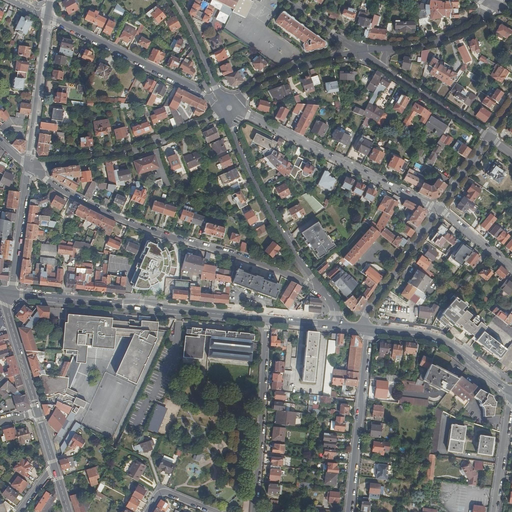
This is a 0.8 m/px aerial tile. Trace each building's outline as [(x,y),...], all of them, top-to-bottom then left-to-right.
[(68,14),(77,9),(72,0),(67,0),(65,1),(62,3),(68,14)] [(195,0),(189,13),(191,18),(202,23),(203,21),(207,23),(208,22),(210,22),(211,22),(212,19),(212,18),(210,17),(214,8),(208,5),(209,4),(202,1),(202,2),(197,0),(195,0)] [(214,0),(223,4),(234,9),(238,0),(214,0)] [(234,9),(232,12),(245,18),(250,6),(252,2),(248,0),(238,0),(234,9)] [(444,10),(457,9),(456,5),(457,5),(456,0),(450,0),(450,3),(444,2),(444,3),(444,10)] [(416,10),(416,11),(444,10),(444,3),(441,3),(441,2),(430,1),(429,4),(420,3),(419,5),(416,10)] [(118,14),(122,8),(117,4),(113,12),(118,14)] [(219,11),(230,17),(232,12),(234,9),(223,4),(219,11)] [(159,8),(157,6),(146,14),(149,17),(151,15),(154,18),(153,19),(155,21),(156,20),(158,23),(165,17),(157,9),(159,8)] [(342,15),(356,21),(357,17),(359,12),(348,8),(347,11),(344,10),(342,15)] [(445,16),(445,17),(449,16),(451,16),(451,18),(457,18),(457,13),(457,9),(444,10),(445,16)] [(416,11),(416,14),(420,13),(420,16),(425,14),(425,15),(430,14),(431,20),(441,18),(441,17),(445,16),(444,10),(416,11)] [(85,20),(93,24),(97,15),(98,13),(95,11),(94,14),(89,11),(85,20)] [(301,26),(284,12),(283,12),(281,14),(276,21),(277,24),(299,40),(304,43),(303,45),(304,51),(305,52),(307,52),(325,48),(326,47),(327,46),(326,44),(326,43),(301,26)] [(365,30),(363,37),(367,38),(371,24),(369,23),(370,20),(365,19),(367,15),(365,14),(361,13),(359,12),(357,17),(359,17),(357,25),(368,28),(367,31),(365,30)] [(97,15),(93,24),(102,28),(106,19),(97,15)] [(19,35),(28,17),(26,16),(25,17),(24,19),(21,17),(15,30),(16,30),(15,32),(17,33),(18,34),(19,35)] [(371,24),(367,38),(375,40),(381,40),(386,41),(387,31),(387,24),(387,20),(383,19),(383,23),(385,23),(384,30),(373,28),(374,25),(375,25),(376,25),(378,17),(373,16),(371,24)] [(29,18),(28,17),(19,35),(21,36),(22,35),(24,36),(25,35),(26,35),(32,22),(29,21),(29,19),(29,18)] [(180,27),(174,17),(171,19),(170,18),(169,19),(169,20),(166,22),(171,32),(180,27)] [(110,18),(103,32),(109,35),(115,24),(114,23),(115,21),(110,18)] [(399,32),(405,32),(405,23),(395,23),(395,29),(399,29),(399,32)] [(405,23),(405,32),(410,32),(410,29),(414,29),(414,23),(405,23)] [(139,36),(143,27),(140,24),(136,32),(135,35),(139,36)] [(511,33),(511,31),(501,24),(496,32),(497,33),(501,35),(506,38),(509,34),(510,36),(511,33)] [(133,39),(135,35),(136,32),(131,30),(132,29),(126,26),(123,32),(120,38),(128,42),(131,38),(133,39)] [(217,45),(222,43),(218,36),(209,40),(213,49),(218,47),(217,45)] [(147,50),(150,43),(141,38),(138,45),(147,50)] [(183,41),(178,38),(174,47),(179,49),(183,41)] [(62,39),(59,54),(69,57),(71,57),(72,57),(73,52),(71,51),(71,50),(71,48),(73,49),(73,47),(72,47),(73,41),(62,39)] [(480,50),(476,39),(475,39),(472,40),(472,41),(471,41),(468,42),(471,51),(475,50),(476,52),(480,50)] [(464,46),(458,49),(459,53),(464,64),(471,61),(464,46)] [(28,48),(19,47),(18,56),(29,58),(29,53),(30,48),(28,48)] [(91,53),(82,49),(78,56),(91,62),(93,57),(91,56),(89,55),(91,53)] [(151,54),(149,53),(146,59),(157,64),(160,58),(162,59),(164,55),(154,50),(151,54)] [(218,62),(227,58),(223,50),(214,54),(216,58),(218,62)] [(401,69),(408,70),(411,59),(412,56),(409,55),(408,56),(405,55),(405,58),(403,58),(401,69)] [(56,56),(54,64),(64,65),(66,58),(56,56)] [(182,62),(184,59),(181,58),(180,61),(171,56),(166,66),(171,68),(173,65),(177,68),(178,65),(180,66),(182,62)] [(265,64),(266,64),(259,57),(252,64),(259,71),(263,67),(263,68),(265,66),(265,64)] [(188,60),(185,58),(184,59),(182,62),(180,66),(180,67),(183,69),(183,70),(192,76),(194,71),(194,70),(191,68),(193,64),(188,61),(188,60)] [(429,66),(441,73),(444,68),(436,63),(438,61),(433,59),(429,66)] [(26,73),(27,73),(28,63),(17,61),(15,71),(17,72),(26,73)] [(111,70),(96,62),(91,72),(98,75),(98,76),(102,78),(102,77),(106,79),(111,70)] [(444,68),(441,73),(456,83),(463,73),(459,71),(456,75),(448,70),(450,67),(444,63),(444,68)] [(223,76),(232,72),(229,64),(220,67),(223,76)] [(427,73),(437,79),(441,73),(429,66),(426,64),(424,72),(427,74),(427,73)] [(507,78),(510,73),(497,65),(491,77),(501,83),(504,78),(503,77),(503,76),(504,76),(507,78)] [(241,69),(230,74),(231,77),(227,80),(230,86),(234,87),(236,86),(237,86),(241,84),(241,83),(243,82),(239,76),(238,73),(242,71),(241,69)] [(63,72),(53,71),(52,78),(62,80),(63,72)] [(355,81),(357,72),(349,72),(349,73),(343,73),(343,72),(340,71),(339,80),(355,81)] [(25,79),(26,73),(17,72),(16,78),(14,78),(12,89),(22,91),(24,79),(25,79)] [(374,92),(383,76),(376,72),(367,88),(374,92)] [(448,86),(452,88),(455,84),(456,83),(441,73),(437,79),(448,86)] [(310,78),(309,76),(305,77),(306,80),(301,81),(305,92),(313,89),(312,86),(310,78)] [(317,76),(310,78),(312,86),(320,84),(317,76)] [(383,113),(384,112),(372,106),(378,95),(377,94),(379,90),(380,90),(382,86),(386,88),(390,80),(383,76),(374,92),(365,111),(362,116),(366,118),(374,123),(377,124),(383,113)] [(151,92),(156,83),(151,80),(151,81),(148,80),(144,88),(147,89),(146,90),(151,92)] [(338,92),(336,82),(325,83),(327,94),(338,92)] [(159,85),(156,84),(152,93),(155,95),(156,93),(163,96),(167,89),(159,85)] [(292,92),(289,84),(283,87),(282,86),(268,92),(272,99),(276,97),(277,100),(283,98),(282,96),(292,92)] [(476,97),(455,84),(452,88),(450,92),(455,95),(454,97),(469,107),(474,101),(476,97)] [(55,96),(54,102),(65,103),(67,87),(58,86),(57,93),(56,96),(55,96)] [(170,100),(176,90),(174,88),(168,99),(170,100)] [(205,102),(178,88),(172,101),(169,108),(173,116),(177,127),(184,124),(180,115),(176,111),(180,101),(196,108),(193,114),(198,117),(204,113),(207,107),(205,102)] [(494,102),(497,103),(503,94),(497,90),(491,99),(494,102)] [(401,114),(409,100),(401,96),(393,109),(401,114)] [(491,99),(486,96),(481,103),(489,109),(494,102),(491,99)] [(267,111),(269,103),(260,101),(258,109),(267,111)] [(415,104),(414,103),(411,109),(401,126),(406,129),(410,122),(409,122),(415,112),(422,117),(424,118),(424,117),(427,119),(430,114),(418,106),(418,105),(415,103),(415,104)] [(16,113),(16,118),(23,119),(24,114),(29,115),(30,105),(21,104),(20,104),(20,108),(20,113),(16,113)] [(297,104),(292,113),(301,117),(308,105),(307,105),(301,104),(297,104)] [(145,117),(150,115),(147,108),(146,105),(141,105),(145,117)] [(301,117),(294,132),(303,136),(318,106),(314,105),(308,105),(301,117)] [(173,116),(169,108),(165,107),(164,107),(154,111),(155,115),(150,117),(153,124),(158,122),(158,121),(173,116)] [(283,120),(288,111),(281,107),(276,116),(283,120)] [(362,116),(365,111),(355,107),(354,108),(353,112),(354,113),(362,116)] [(489,114),(484,111),(485,110),(482,108),(481,108),(476,116),(484,122),(489,114)] [(52,114),(51,124),(57,125),(59,125),(61,125),(62,121),(63,110),(55,109),(54,115),(52,114)] [(387,115),(383,113),(377,124),(381,126),(381,127),(387,115)] [(442,135),(448,126),(439,120),(439,118),(435,117),(432,115),(425,126),(434,132),(435,133),(436,132),(438,135),(441,138),(442,135)] [(23,119),(16,118),(9,117),(5,121),(2,124),(1,126),(0,126),(0,128),(5,133),(13,123),(14,125),(23,126),(24,119),(23,119)] [(107,132),(111,131),(109,120),(93,123),(96,136),(107,134),(107,132)] [(322,137),(328,126),(317,121),(311,131),(322,137)] [(51,124),(41,122),(40,129),(56,131),(57,125),(51,124)] [(140,125),(143,133),(144,133),(144,134),(147,133),(147,132),(148,131),(148,130),(151,129),(148,122),(140,125)] [(61,125),(59,125),(59,129),(63,130),(62,133),(57,133),(56,136),(66,137),(66,126),(61,125)] [(142,134),(143,133),(140,125),(132,128),(133,131),(134,134),(135,135),(138,134),(138,135),(139,135),(139,136),(142,134)] [(128,136),(125,127),(114,130),(117,139),(128,136)] [(203,133),(207,143),(219,137),(215,128),(203,133)] [(332,139),(339,143),(343,134),(339,132),(341,129),(337,128),(336,131),(335,130),(332,135),(333,136),(333,137),(332,139)] [(84,147),(93,146),(91,133),(87,134),(88,137),(80,138),(81,147),(84,146),(84,147)] [(343,134),(339,143),(346,146),(348,144),(350,143),(352,138),(350,138),(352,135),(349,133),(348,136),(343,134)] [(50,135),(39,134),(38,143),(49,144),(50,135)] [(270,155),(272,151),(276,144),(277,143),(272,140),(271,141),(256,134),(253,141),(266,148),(265,150),(262,151),(264,158),(270,155)] [(439,141),(445,145),(448,147),(453,139),(448,136),(447,138),(442,135),(441,138),(439,141)] [(222,139),(211,144),(216,155),(225,150),(222,143),(223,143),(222,139)] [(24,152),(26,141),(16,140),(11,145),(20,154),(24,152)] [(361,156),(365,158),(372,144),(364,140),(362,144),(359,142),(354,150),(362,154),(361,156)] [(426,164),(430,167),(441,149),(442,150),(445,145),(439,141),(430,155),(426,164)] [(49,144),(38,143),(37,151),(39,156),(47,156),(49,145),(49,144)] [(457,153),(465,158),(470,150),(462,145),(457,153)] [(379,164),(384,154),(374,149),(369,159),(379,164)] [(282,161),(284,157),(280,155),(281,155),(276,153),(272,151),(270,155),(280,165),(282,161)] [(203,163),(198,152),(185,158),(189,169),(203,163)] [(147,158),(151,171),(159,168),(155,155),(147,158)] [(168,158),(172,170),(180,167),(176,155),(168,158)] [(232,165),(227,155),(218,159),(220,164),(222,169),(226,168),(232,165)] [(266,160),(275,168),(281,166),(280,165),(270,155),(264,158),(263,158),(265,160),(266,160)] [(303,160),(297,157),(293,166),(298,168),(303,160)] [(403,173),(408,164),(393,157),(388,166),(394,169),(393,171),(402,176),(403,173)] [(138,174),(151,171),(147,158),(142,159),(139,160),(134,161),(138,174)] [(500,168),(503,165),(496,160),(489,170),(486,174),(489,176),(490,176),(494,179),(493,180),(499,184),(503,177),(501,176),(504,171),(500,168)] [(281,166),(289,174),(293,166),(285,162),(282,161),(280,165),(281,166)] [(106,163),(111,185),(116,185),(112,162),(106,163)] [(309,174),(310,175),(314,168),(310,166),(310,164),(310,163),(308,162),(307,163),(306,164),(305,164),(301,173),(302,175),(305,177),(308,176),(309,174)] [(275,178),(276,181),(289,174),(281,166),(275,168),(279,172),(277,173),(279,175),(275,178)] [(51,171),(51,174),(50,177),(60,182),(60,183),(75,191),(81,181),(79,167),(74,167),(73,167),(69,168),(60,169),(55,170),(51,171)] [(228,172),(219,176),(223,184),(238,177),(235,169),(234,169),(228,172)] [(403,180),(420,188),(422,184),(423,181),(413,176),(415,172),(409,169),(403,180)] [(131,179),(128,170),(117,172),(120,182),(131,179)] [(14,176),(3,171),(0,173),(3,175),(0,183),(9,186),(14,176)] [(330,174),(324,171),(317,185),(330,191),(336,180),(328,176),(330,174)] [(91,181),(90,172),(81,173),(81,182),(91,181)] [(348,180),(345,178),(341,187),(349,190),(353,181),(349,179),(348,180)] [(154,182),(156,188),(163,188),(161,180),(154,182)] [(438,197),(446,185),(438,180),(433,187),(429,188),(422,184),(420,188),(418,193),(431,199),(438,197)] [(92,182),(84,196),(90,199),(93,194),(91,193),(95,186),(99,187),(99,188),(107,189),(108,184),(99,183),(99,185),(97,184),(97,182),(92,182)] [(137,187),(131,200),(142,204),(146,195),(145,194),(146,192),(142,190),(141,193),(138,191),(140,187),(138,182),(135,182),(136,185),(137,187)] [(482,187),(475,182),(473,185),(472,185),(467,192),(475,197),(482,187)] [(291,193),(290,194),(284,184),(276,189),(281,199),(285,197),(287,200),(294,196),(291,193)] [(360,196),(365,187),(360,185),(357,184),(353,192),(360,196)] [(371,202),(376,192),(371,190),(371,191),(368,189),(364,198),(371,202)] [(37,201),(38,206),(40,205),(41,205),(42,207),(45,208),(55,191),(52,190),(49,195),(41,199),(36,201),(37,201)] [(239,209),(247,205),(240,191),(232,195),(239,209)] [(18,201),(19,193),(9,192),(8,200),(18,201)] [(316,211),(323,207),(309,194),(308,193),(302,196),(316,211)] [(51,204),(60,209),(65,201),(64,201),(65,199),(57,195),(56,196),(51,204)] [(117,195),(114,202),(123,206),(127,199),(123,198),(124,196),(122,195),(121,197),(117,195)] [(386,208),(391,199),(385,196),(380,205),(386,208)] [(463,213),(471,202),(464,197),(458,205),(459,206),(457,209),(463,213)] [(487,211),(489,212),(500,200),(498,198),(487,211)] [(398,203),(396,202),(391,199),(386,208),(384,213),(390,216),(398,203)] [(16,210),(18,201),(8,200),(7,201),(5,201),(5,203),(7,204),(6,208),(16,210)] [(425,210),(405,200),(402,206),(414,211),(407,222),(414,227),(412,230),(414,232),(426,214),(425,210)] [(151,211),(162,214),(165,205),(154,201),(151,211)] [(67,216),(72,218),(74,215),(79,205),(74,202),(72,205),(70,204),(69,207),(71,208),(68,214),(67,216)] [(84,220),(89,210),(79,205),(74,215),(84,220)] [(165,205),(162,214),(173,217),(176,208),(165,205)] [(305,214),(299,205),(288,211),(294,221),(305,214)] [(30,206),(27,224),(38,226),(53,227),(56,222),(57,221),(55,221),(54,222),(49,221),(49,222),(34,220),(35,213),(39,214),(39,207),(38,207),(30,206)] [(180,207),(178,214),(181,215),(180,220),(190,223),(193,214),(183,210),(183,209),(180,207)] [(98,227),(103,216),(89,210),(84,220),(85,220),(92,224),(92,225),(98,228),(98,227)] [(244,215),(249,225),(257,221),(251,211),(244,215)] [(15,222),(16,214),(6,212),(5,220),(10,221),(15,222)] [(384,228),(390,216),(384,213),(377,225),(375,230),(380,234),(384,229),(384,228)] [(193,214),(190,223),(201,226),(204,217),(193,214)] [(111,233),(116,222),(103,216),(98,227),(106,230),(111,233)] [(486,231),(495,220),(489,216),(480,226),(486,231)] [(1,240),(6,240),(6,235),(8,236),(10,221),(5,220),(0,219),(0,237),(1,237),(1,240)] [(205,227),(203,233),(222,239),(227,219),(226,219),(223,228),(206,223),(205,227)] [(320,226),(318,223),(302,233),(301,234),(304,237),(306,241),(305,242),(307,245),(309,244),(314,251),(312,252),(314,256),(316,255),(319,259),(328,253),(327,252),(335,247),(333,243),(332,244),(329,241),(330,240),(328,236),(327,237),(324,233),(326,233),(323,229),(322,230),(320,226)] [(27,224),(25,239),(32,240),(36,240),(37,234),(38,234),(38,235),(43,236),(43,232),(39,231),(38,232),(37,232),(38,226),(27,224)] [(263,225),(254,230),(258,236),(266,231),(263,225)] [(414,232),(412,230),(408,228),(405,226),(405,227),(402,231),(410,237),(414,232)] [(439,230),(437,233),(443,238),(446,233),(444,232),(446,230),(441,226),(438,229),(439,230)] [(490,234),(496,239),(502,231),(499,229),(496,226),(489,233),(488,232),(483,237),(486,240),(490,234)] [(380,234),(375,230),(371,227),(343,259),(349,263),(352,265),(363,253),(375,240),(380,234)] [(403,247),(407,241),(403,238),(401,240),(397,236),(396,238),(384,229),(380,234),(381,235),(393,244),(396,247),(398,244),(403,247)] [(502,231),(496,239),(503,244),(509,237),(505,234),(507,231),(504,229),(502,231)] [(230,240),(238,243),(240,236),(232,233),(230,240)] [(443,238),(437,233),(431,241),(440,248),(445,240),(443,238)] [(443,238),(445,240),(452,245),(456,241),(451,237),(452,236),(450,234),(449,236),(446,233),(443,238)] [(456,241),(460,243),(461,241),(465,236),(461,234),(456,241)] [(474,249),(476,246),(465,236),(461,241),(473,251),(474,249)] [(118,249),(122,242),(115,238),(114,241),(110,239),(107,245),(113,247),(118,249)] [(25,239),(22,260),(29,260),(30,261),(32,240),(25,239)] [(0,259),(3,260),(10,261),(12,241),(6,240),(1,240),(0,247),(0,259)] [(148,242),(147,241),(139,259),(142,260),(141,265),(137,263),(135,268),(136,268),(130,283),(133,284),(131,288),(137,291),(139,288),(140,288),(142,289),(144,289),(147,289),(149,288),(149,289),(150,290),(151,291),(153,292),(154,292),(155,292),(156,292),(157,291),(158,291),(159,290),(160,289),(161,286),(161,285),(161,284),(161,282),(163,280),(162,280),(164,277),(165,275),(168,276),(169,273),(170,270),(171,267),(177,268),(177,263),(176,255),(174,249),(169,252),(167,250),(166,247),(164,248),(163,247),(162,246),(161,245),(158,243),(157,245),(148,241),(148,242)] [(448,258),(449,259),(460,243),(456,241),(452,245),(451,248),(447,252),(445,255),(449,257),(448,258)] [(449,259),(461,268),(465,262),(473,251),(461,241),(460,243),(449,259)] [(79,249),(82,250),(87,251),(90,245),(84,243),(80,243),(75,242),(73,248),(72,248),(72,253),(75,253),(75,248),(79,249)] [(136,254),(139,247),(140,244),(135,242),(134,245),(128,243),(125,250),(136,254)] [(272,243),(265,252),(272,258),(279,249),(272,243)] [(41,244),(40,251),(58,252),(59,246),(46,245),(42,244),(41,244)] [(58,253),(62,254),(72,255),(72,253),(72,248),(64,247),(59,246),(58,252),(58,253)] [(433,261),(436,256),(436,255),(437,253),(430,248),(424,255),(433,261)] [(473,251),(465,262),(473,267),(480,258),(477,256),(480,253),(474,249),(473,251)] [(338,254),(336,252),(333,254),(328,259),(327,260),(329,263),(338,254)] [(204,260),(185,254),(185,256),(193,258),(192,263),(195,264),(193,272),(201,274),(201,272),(201,271),(203,265),(204,260)] [(185,256),(183,264),(182,267),(181,269),(193,272),(195,264),(192,263),(193,258),(185,256)] [(430,277),(432,274),(429,271),(433,265),(420,256),(414,266),(430,277)] [(53,266),(58,266),(58,262),(55,259),(40,257),(40,264),(41,264),(47,265),(52,266),(53,266)] [(346,266),(349,263),(343,259),(342,258),(340,260),(346,266)] [(0,279),(1,279),(1,280),(6,280),(7,279),(8,268),(2,268),(3,260),(0,259),(0,279)] [(21,283),(32,284),(33,278),(32,277),(32,275),(32,274),(30,274),(30,268),(30,264),(29,264),(29,262),(29,260),(22,260),(20,281),(21,283)] [(316,270),(320,274),(329,266),(325,262),(321,265),(316,270)] [(32,284),(39,285),(40,278),(41,269),(36,269),(37,264),(34,263),(33,263),(33,269),(36,269),(35,275),(32,275),(32,277),(33,278),(32,284)] [(216,267),(216,269),(229,271),(233,272),(234,268),(235,264),(231,263),(230,267),(229,268),(216,266),(216,267)] [(84,290),(94,291),(95,278),(92,278),(92,281),(91,281),(92,266),(82,265),(82,264),(80,264),(80,266),(80,269),(81,269),(86,269),(84,290)] [(94,291),(105,292),(107,275),(108,269),(108,265),(104,264),(103,272),(105,272),(105,277),(103,277),(102,283),(101,283),(100,284),(99,284),(100,272),(95,272),(95,278),(94,291)] [(201,272),(215,274),(216,269),(216,267),(213,267),(208,266),(203,265),(201,271),(201,272)] [(508,272),(500,266),(495,273),(499,277),(498,279),(500,281),(508,272)] [(366,270),(363,274),(367,277),(377,285),(381,278),(378,275),(379,274),(370,267),(367,271),(366,270)] [(331,280),(339,272),(337,270),(336,268),(327,275),(331,280)] [(75,289),(84,290),(86,269),(81,269),(81,272),(82,273),(81,282),(76,281),(76,282),(75,289)] [(229,271),(216,269),(215,274),(216,274),(231,277),(233,272),(229,271)] [(493,271),(490,269),(488,270),(486,271),(484,271),(483,272),(482,271),(479,275),(486,281),(492,274),(492,273),(493,271)] [(257,292),(275,299),(276,296),(275,295),(279,285),(276,284),(275,285),(262,280),(262,278),(256,276),(255,277),(242,272),(242,271),(238,270),(237,271),(236,271),(236,272),(237,273),(232,283),(250,290),(250,291),(256,294),(257,292)] [(344,273),(342,270),(339,272),(331,280),(348,299),(352,296),(349,293),(357,284),(351,277),(350,277),(348,275),(347,275),(345,273),(344,273)] [(425,290),(429,284),(431,280),(417,271),(415,274),(411,281),(408,284),(417,290),(422,293),(425,290)] [(215,274),(201,272),(201,274),(201,279),(208,280),(212,280),(211,289),(212,289),(212,290),(214,290),(214,287),(215,282),(215,280),(215,279),(216,274),(215,274)] [(66,288),(75,289),(76,282),(74,281),(75,279),(75,277),(75,275),(68,274),(66,288)] [(463,284),(460,289),(461,290),(472,277),(467,274),(460,283),(463,284)] [(105,292),(114,293),(115,286),(111,286),(111,284),(110,284),(110,279),(109,278),(110,276),(107,275),(105,292)] [(124,294),(126,278),(124,277),(118,277),(118,278),(121,278),(120,286),(115,286),(114,293),(124,294)] [(377,285),(367,277),(364,282),(370,287),(368,289),(367,289),(362,297),(361,297),(357,303),(352,297),(353,296),(352,295),(352,296),(348,299),(344,303),(351,311),(359,311),(377,285)] [(45,286),(57,287),(58,280),(56,280),(46,279),(45,286)] [(511,283),(507,280),(500,288),(510,296),(511,293),(511,283)] [(284,304),(288,298),(293,291),(297,284),(292,282),(280,300),(284,304)] [(200,294),(200,288),(194,288),(195,284),(190,284),(190,289),(190,291),(189,300),(199,301),(200,294)] [(297,294),(301,287),(297,284),(293,291),(297,294)] [(409,301),(414,294),(417,290),(408,284),(405,289),(408,290),(403,297),(409,301)] [(170,295),(170,298),(186,300),(188,289),(183,289),(183,291),(173,290),(172,295),(170,295)] [(214,295),(213,302),(228,304),(229,291),(222,290),(222,296),(220,296),(220,294),(216,294),(216,295),(214,295)] [(425,301),(428,297),(424,294),(422,293),(417,290),(414,294),(425,301)] [(288,298),(293,301),(297,294),(293,291),(288,298)] [(200,294),(199,301),(213,302),(214,295),(214,292),(212,292),(212,295),(200,294)] [(304,312),(320,313),(321,302),(310,293),(305,301),(304,300),(303,302),(301,304),(305,304),(304,312)] [(476,296),(473,299),(475,300),(485,307),(489,301),(484,297),(482,300),(476,296)] [(288,309),(293,301),(288,298),(284,304),(288,309)] [(419,316),(430,318),(430,315),(434,316),(438,307),(435,305),(432,309),(420,307),(419,316)] [(15,316),(23,323),(32,312),(24,306),(15,316)] [(18,329),(25,351),(37,351),(30,330),(39,318),(48,318),(48,308),(37,307),(32,312),(23,323),(18,329)] [(440,316),(449,324),(455,316),(447,309),(446,309),(445,308),(444,309),(445,310),(440,316)] [(495,308),(492,313),(495,316),(503,322),(507,317),(495,308)] [(476,316),(467,309),(466,311),(474,318),(476,316)] [(474,318),(466,311),(458,319),(455,323),(459,326),(460,325),(462,327),(461,329),(465,331),(467,333),(470,335),(471,334),(473,336),(472,337),(476,340),(486,327),(477,320),(479,319),(479,318),(479,317),(478,316),(477,316),(476,316),(474,318)] [(511,313),(511,312),(507,317),(503,322),(507,325),(511,319),(511,313)] [(71,355),(74,316),(67,316),(67,323),(64,323),(62,350),(66,350),(65,354),(71,355)] [(101,319),(74,316),(71,355),(73,355),(73,356),(76,356),(76,357),(75,363),(80,364),(85,364),(86,347),(98,348),(101,319)] [(449,324),(452,327),(454,325),(455,323),(458,319),(455,316),(449,324)] [(503,322),(495,316),(491,321),(511,337),(511,328),(507,325),(503,322)] [(106,319),(101,319),(98,348),(108,349),(109,334),(110,325),(112,325),(112,321),(112,319),(106,318),(106,319)] [(488,325),(479,319),(477,320),(486,327),(487,326),(488,325)] [(118,335),(120,322),(112,321),(112,325),(110,325),(109,334),(108,349),(113,349),(115,334),(118,335)] [(129,323),(120,322),(118,335),(132,336),(115,374),(127,379),(127,380),(136,384),(156,339),(157,339),(158,323),(138,322),(134,322),(134,321),(129,321),(129,323)] [(192,334),(194,334),(199,335),(198,338),(193,337),(191,337),(185,336),(183,355),(183,357),(202,359),(205,336),(207,336),(210,336),(210,339),(208,350),(209,350),(208,357),(251,362),(253,343),(251,343),(251,340),(253,341),(254,334),(197,328),(186,327),(186,333),(192,334)] [(283,330),(283,329),(271,328),(270,346),(280,346),(282,346),(282,343),(280,343),(280,341),(276,340),(277,332),(281,332),(281,331),(282,331),(282,330),(283,330)] [(313,382),(319,333),(308,332),(306,345),(305,348),(306,348),(304,365),(303,365),(303,368),(304,368),(302,381),(313,382)] [(499,360),(506,351),(482,332),(475,341),(499,360)] [(351,346),(361,347),(361,342),(358,337),(352,336),(351,342),(351,346)] [(8,357),(3,340),(0,340),(0,359),(3,359),(8,357)] [(331,397),(331,392),(331,389),(332,385),(332,378),(333,371),(335,358),(336,351),(337,341),(329,340),(323,396),(331,397)] [(293,343),(287,342),(287,347),(286,351),(285,362),(285,367),(290,368),(293,343)] [(387,353),(389,354),(391,345),(380,343),(378,356),(383,357),(383,354),(387,354),(387,353)] [(415,355),(417,344),(405,343),(404,355),(405,355),(406,353),(415,355)] [(511,344),(506,351),(499,360),(498,361),(508,369),(509,368),(511,369),(511,344)] [(400,356),(401,346),(393,345),(392,356),(393,357),(393,355),(400,356)] [(349,366),(359,367),(361,347),(351,346),(350,347),(349,361),(346,361),(346,365),(349,365),(349,366)] [(19,374),(14,356),(8,357),(3,359),(4,361),(6,360),(7,363),(8,363),(9,366),(8,367),(9,371),(5,373),(5,374),(2,375),(5,378),(8,377),(19,374)] [(27,358),(33,377),(39,375),(40,375),(40,374),(45,375),(44,372),(43,372),(43,370),(40,371),(35,357),(35,356),(27,358)] [(70,364),(79,365),(80,364),(75,363),(76,357),(73,356),(71,362),(70,364)] [(419,365),(428,369),(430,365),(432,360),(428,358),(427,360),(422,358),(419,365)] [(58,377),(65,377),(70,364),(71,362),(64,362),(58,377)] [(69,388),(71,389),(79,365),(70,364),(65,377),(69,378),(69,388)] [(441,389),(448,392),(450,390),(451,388),(458,380),(430,365),(428,369),(424,378),(423,380),(429,383),(428,384),(440,390),(441,389)] [(343,379),(347,380),(348,372),(339,371),(339,379),(343,379)] [(347,380),(357,380),(358,373),(348,372),(347,380)] [(22,385),(19,374),(8,377),(9,379),(9,381),(11,383),(14,382),(16,387),(22,385)] [(72,408),(78,398),(77,397),(79,393),(71,389),(69,388),(69,378),(65,377),(58,377),(45,375),(40,374),(40,375),(39,375),(48,405),(52,405),(53,405),(55,406),(57,402),(72,408)] [(273,380),(273,382),(282,383),(283,379),(281,379),(281,375),(273,374),(272,380),(273,380)] [(401,376),(387,375),(386,376),(386,382),(401,383),(401,380),(401,376)] [(465,399),(469,402),(473,396),(478,390),(479,389),(473,384),(471,386),(460,377),(458,380),(451,388),(457,393),(456,395),(463,401),(465,399)] [(17,390),(14,388),(7,381),(3,385),(0,388),(0,393),(3,396),(6,392),(5,391),(4,390),(7,387),(8,388),(13,394),(17,390)] [(282,383),(273,382),(273,383),(272,383),(271,389),(280,390),(280,385),(282,386),(282,383)] [(384,384),(376,383),(375,393),(383,394),(384,384)] [(423,386),(421,386),(415,385),(414,385),(405,384),(401,383),(400,390),(422,393),(423,386)] [(478,390),(473,396),(479,401),(480,404),(479,404),(480,407),(481,406),(483,409),(483,417),(492,416),(494,402),(478,390)] [(282,392),(275,391),(275,399),(284,400),(284,397),(285,392),(282,392)] [(28,404),(25,394),(22,395),(18,397),(18,396),(13,397),(17,410),(26,408),(28,404)] [(402,404),(427,407),(428,401),(399,397),(398,404),(402,404)] [(58,433),(56,435),(61,438),(80,407),(84,409),(87,403),(78,398),(72,408),(58,433)] [(47,423),(58,433),(72,408),(57,402),(55,406),(53,405),(52,405),(52,407),(56,409),(47,423)] [(284,403),(274,402),(274,406),(273,409),(283,411),(284,403)] [(166,409),(157,405),(147,428),(156,432),(166,409)] [(339,417),(344,418),(344,414),(348,414),(348,405),(340,405),(340,411),(339,417)] [(383,406),(373,405),(372,416),(382,417),(382,413),(384,413),(384,411),(383,411),(383,406)] [(46,419),(47,423),(56,409),(52,407),(49,414),(46,419)] [(429,454),(436,455),(440,415),(442,411),(435,408),(434,413),(433,423),(430,448),(430,450),(429,454)] [(278,416),(277,424),(293,425),(294,417),(297,418),(297,413),(287,412),(283,411),(277,410),(276,415),(278,416)] [(343,422),(344,418),(339,417),(337,417),(336,421),(331,421),(330,430),(343,431),(344,422),(343,422)] [(61,448),(62,454),(67,446),(75,434),(79,428),(80,425),(76,422),(61,448)] [(379,426),(380,423),(372,422),(370,436),(380,437),(380,431),(382,432),(382,430),(381,430),(381,426),(379,426)] [(461,453),(465,427),(451,425),(447,451),(461,453)] [(284,441),(285,428),(273,427),(272,440),(284,441)] [(14,428),(3,431),(4,436),(1,437),(2,442),(16,438),(14,428)] [(19,429),(15,430),(19,445),(25,444),(24,440),(30,439),(27,428),(20,430),(19,429)] [(335,442),(336,435),(323,433),(323,441),(324,441),(335,442)] [(75,434),(67,446),(72,449),(74,447),(75,445),(76,446),(76,445),(82,449),(85,444),(84,440),(81,438),(75,434)] [(493,438),(479,436),(477,454),(491,456),(493,438)] [(149,441),(136,445),(138,450),(139,453),(143,451),(143,453),(152,450),(149,441)] [(334,449),(335,442),(324,441),(323,448),(334,449)] [(383,448),(383,443),(373,442),(372,451),(377,452),(377,454),(383,455),(384,448),(383,448)] [(284,445),(274,444),(274,447),(273,447),(272,452),(283,453),(284,445)] [(334,455),(334,451),(324,449),(323,458),(332,459),(332,455),(334,455)] [(428,466),(426,479),(433,480),(434,468),(436,468),(436,466),(434,466),(436,455),(429,454),(429,460),(428,466)] [(60,460),(63,470),(75,466),(72,457),(60,460)] [(272,466),(280,467),(281,467),(282,459),(272,457),(271,462),(272,463),(272,466)] [(21,459),(14,469),(24,476),(31,466),(28,464),(29,464),(25,460),(24,461),(21,459)] [(173,465),(162,460),(162,461),(160,460),(157,466),(159,467),(158,469),(170,473),(173,465)] [(127,476),(137,481),(146,466),(136,461),(127,476)] [(469,480),(468,485),(475,486),(476,477),(476,476),(477,475),(472,467),(471,467),(471,466),(470,466),(469,463),(467,464),(466,463),(464,463),(462,464),(461,466),(463,468),(461,469),(462,470),(461,470),(460,472),(462,475),(463,475),(465,474),(469,480)] [(327,472),(337,473),(338,468),(336,468),(336,464),(328,464),(327,472)] [(383,480),(386,480),(387,470),(390,470),(391,465),(379,464),(378,464),(377,469),(376,469),(375,474),(376,474),(376,479),(383,480)] [(271,466),(270,466),(269,481),(279,482),(280,467),(272,466),(271,466)] [(86,470),(91,486),(98,484),(96,479),(99,478),(95,467),(86,470)] [(336,474),(326,473),(325,484),(335,485),(336,474)] [(21,492),(28,483),(18,476),(12,485),(21,492)] [(97,491),(100,493),(103,485),(105,480),(103,479),(102,478),(100,483),(97,491)] [(132,496),(140,501),(146,491),(143,489),(143,488),(141,487),(141,486),(138,484),(132,496)] [(279,486),(268,484),(267,493),(278,494),(279,486)] [(379,485),(370,484),(369,493),(378,494),(379,485)] [(12,502),(18,494),(8,487),(2,495),(12,502)] [(45,511),(56,495),(54,489),(51,495),(39,511),(45,511)] [(39,511),(51,495),(46,491),(35,508),(38,510),(37,511),(39,511)] [(339,493),(329,492),(328,492),(328,494),(329,494),(328,503),(338,504),(339,493)] [(140,502),(132,497),(130,501),(128,500),(127,502),(128,503),(126,506),(134,511),(134,510),(136,511),(138,507),(137,506),(140,502)] [(76,508),(77,511),(86,511),(92,501),(89,499),(86,498),(78,504),(79,507),(76,508)] [(368,511),(370,499),(363,498),(362,502),(361,511),(368,511)] [(169,505),(161,500),(156,508),(163,511),(168,511),(170,510),(167,508),(169,505)] [(8,510),(11,506),(5,501),(3,503),(2,504),(0,504),(0,511),(5,511),(6,511),(8,510)]
